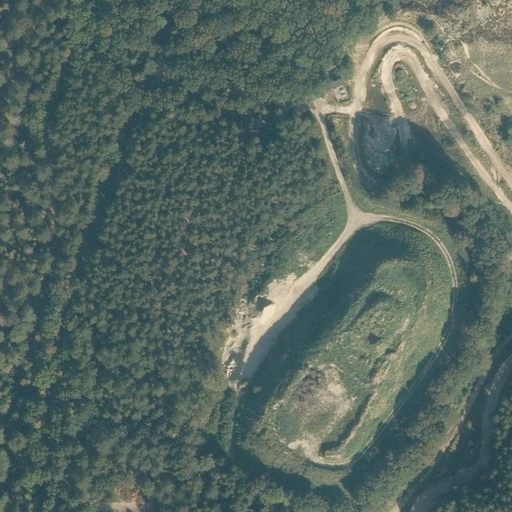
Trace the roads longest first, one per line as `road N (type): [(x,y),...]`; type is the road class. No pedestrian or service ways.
road 1 (track): [(306,103),(314,104),(349,189),(367,207),(431,230),(449,250),(459,295),(424,375),(351,463),(317,467),(266,423)]
road 2 (tertiary): [(39,511),(63,315),(178,0)]
road 3 (track): [(364,204),(230,370),(228,408),(240,450)]
road 4 (track): [(331,71),(306,103),(151,73)]
